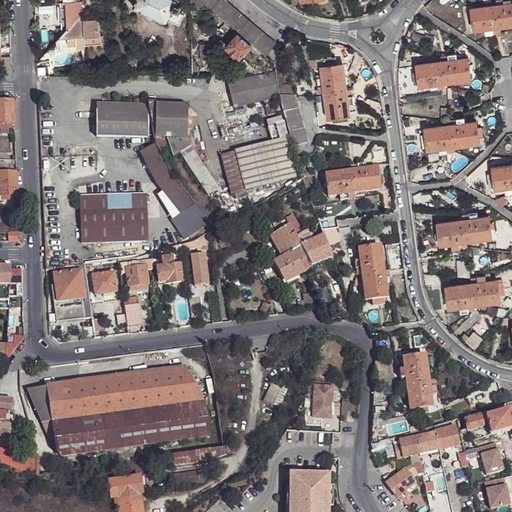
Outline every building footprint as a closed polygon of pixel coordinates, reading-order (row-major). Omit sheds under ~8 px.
[(79,0),(55,0),(55,3),(57,3),(58,22),(60,22),(61,38),(67,37),(75,37),(84,37),(84,45),(98,44),(97,19),(80,20),(80,17),(83,13),(83,1),(79,1),(79,0)] [(136,0),(133,7),(167,24),(169,19),(174,10),(177,4),(178,0),(136,0)] [(264,55),(265,56),(274,45),(222,0),(199,0),(233,29),(252,44),(256,48),(261,53),(264,55)] [(495,0),(496,5),(470,9),(473,31),(484,29),(492,28),(499,27),(511,25),(511,3),(511,0),(509,0),(503,1),(502,0),(495,0)] [(174,10),(169,19),(179,24),(184,14),(179,11),(178,12),(174,10)] [(238,34),(235,37),(226,46),(240,58),(249,48),(251,45),(238,34)] [(84,46),(84,45),(84,37),(75,37),(75,46),(84,46)] [(200,59),(215,58),(213,43),(199,44),(200,59)] [(0,76),(3,76),(11,68),(11,57),(0,57),(0,76)] [(419,86),(430,85),(438,84),(445,83),(471,79),(468,58),(457,59),(449,61),(442,61),(416,65),(417,71),(413,71),(415,82),(418,81),(419,84),(419,86)] [(320,92),(325,92),(329,117),(351,115),(349,104),(354,103),(352,88),(347,89),(343,63),(335,65),(334,59),(327,60),(328,66),(322,67),(323,77),(318,78),(320,92)] [(276,84),(274,72),(228,84),(233,108),(279,98),(276,84)] [(0,124),(13,124),(13,101),(0,101),(0,124)] [(289,136),(292,147),(308,142),(295,101),(280,105),(282,114),(289,136)] [(280,105),(279,103),(264,106),(267,118),(282,114),(280,105)] [(167,141),(186,141),(187,107),(154,107),(153,141),(167,141)] [(149,137),(149,109),(96,110),(96,136),(149,137)] [(289,136),(282,114),(267,118),(273,140),(289,136)] [(446,147),(453,147),(479,142),(479,136),(477,128),(477,121),(466,123),(458,124),(450,124),(425,128),(425,135),(422,135),(423,145),(427,145),(427,147),(428,150),(439,148),(446,147)] [(234,152),(244,192),(295,179),(285,139),(234,152)] [(190,146),(186,141),(167,141),(173,157),(179,153),(190,146)] [(155,143),(139,152),(146,166),(155,183),(167,199),(180,214),(195,204),(191,199),(177,182),(165,163),(155,143)] [(218,188),(190,146),(179,153),(208,196),(218,188)] [(447,153),(446,147),(439,148),(439,155),(447,154),(447,153)] [(230,195),(244,192),(234,152),(221,155),(230,195)] [(511,165),(492,169),(493,173),(495,185),(496,190),(506,189),(511,187),(511,165)] [(340,195),(349,194),(355,193),(380,189),(379,184),(378,177),(377,168),(367,169),(359,170),(351,171),(326,175),(329,196),(340,195)] [(0,195),(17,195),(15,172),(0,171),(0,195)] [(145,196),(79,198),(81,246),(147,243),(145,196)] [(509,203),(504,200),(501,205),(506,208),(509,203)] [(289,224),(296,236),(303,233),(293,215),(286,219),(289,224)] [(459,243),(466,242),(492,238),(489,217),(479,218),(471,219),(463,220),(437,224),(439,234),(439,240),(440,245),(451,244),(459,243)] [(286,242),(296,236),(289,224),(269,236),(282,258),(291,252),(292,251),(286,242)] [(312,235),(309,229),(303,233),(296,236),(300,242),(312,235)] [(19,242),(18,233),(7,233),(8,242),(19,242)] [(210,245),(209,233),(197,240),(195,241),(196,246),(210,245)] [(311,266),(332,258),(323,235),(301,245),(300,246),(311,266)] [(300,242),(296,236),(286,242),(292,251),(305,271),(310,267),(311,266),(300,246),(301,245),(300,242)] [(386,288),(385,280),(384,272),(380,247),(359,250),(360,263),(360,268),(362,276),(365,301),(371,300),(382,299),(387,298),(386,288)] [(304,271),(305,271),(292,251),(291,252),(304,271)] [(282,258),(275,262),(285,282),(304,272),(304,271),(291,252),(282,258)] [(193,287),(209,285),(205,254),(189,255),(193,287)] [(163,266),(173,265),(172,257),(162,258),(163,266)] [(152,270),(151,260),(119,264),(121,275),(126,274),(125,270),(145,267),(145,271),(152,270)] [(180,264),(173,265),(163,266),(155,267),(157,282),(159,282),(167,281),(171,280),(172,284),(183,282),(180,264)] [(0,266),(0,309),(7,310),(8,297),(9,274),(10,267),(0,266)] [(125,270),(126,274),(128,287),(147,285),(145,271),(145,267),(125,270)] [(319,270),(307,276),(310,282),(322,276),(319,270)] [(80,271),(53,275),(57,305),(54,305),(56,323),(91,318),(88,295),(84,296),(80,271)] [(20,273),(9,274),(8,297),(21,298),(20,273)] [(113,273),(91,276),(93,296),(115,293),(113,273)] [(449,309),(459,308),(467,306),(475,306),(501,302),(500,296),(505,295),(503,284),(499,285),(498,280),(484,282),(479,282),(472,283),(446,288),(449,309)] [(313,293),(302,294),(304,307),(315,306),(313,293)] [(127,299),(128,306),(139,305),(138,297),(127,299)] [(128,306),(123,307),(126,328),(142,326),(139,305),(128,306)] [(115,323),(124,322),(123,307),(114,308),(115,323)] [(483,340),(474,331),(465,340),(474,349),(483,340)] [(404,371),(405,378),(406,385),(409,411),(431,408),(429,397),(428,389),(427,382),(424,355),(415,357),(415,352),(406,353),(407,358),(403,358),(404,371)] [(46,386),(54,437),(55,442),(62,441),(63,448),(56,449),(56,452),(61,457),(209,435),(204,403),(185,367),(47,385),(46,386)] [(271,382),(263,400),(272,404),(280,385),(271,382)] [(280,385),(272,404),(278,406),(286,388),(280,385)] [(46,386),(27,389),(49,438),(54,437),(46,386)] [(332,391),(314,390),(312,421),(331,422),(332,391)] [(0,397),(0,436),(9,437),(12,399),(0,397)] [(511,420),(508,410),(485,417),(487,427),(490,436),(511,429),(511,420)] [(483,414),(464,420),(467,430),(468,433),(471,432),(487,427),(485,417),(483,414)] [(464,420),(463,417),(456,420),(457,424),(459,432),(464,431),(467,430),(464,420)] [(434,427),(434,432),(435,433),(439,451),(459,446),(455,427),(450,428),(449,426),(449,422),(434,427)] [(414,432),(415,438),(419,456),(428,453),(439,451),(435,433),(434,432),(434,427),(414,432)] [(377,436),(379,444),(388,441),(385,433),(377,436)] [(419,456),(415,438),(398,442),(399,446),(402,459),(419,456)] [(234,444),(222,446),(156,456),(157,464),(158,467),(208,459),(235,450),(234,444)] [(399,446),(392,447),(396,461),(402,459),(399,446)] [(440,457),(439,451),(428,453),(429,456),(429,459),(440,457)] [(499,451),(482,456),(487,475),(505,470),(499,451)] [(0,460),(40,474),(37,455),(0,452),(0,460)] [(157,464),(156,456),(110,463),(111,472),(157,464)] [(420,487),(425,486),(425,485),(422,475),(421,468),(421,467),(421,466),(415,467),(420,487)] [(401,474),(386,484),(397,499),(404,494),(402,492),(414,484),(406,473),(405,471),(401,474)] [(118,508),(118,511),(144,511),(143,502),(144,501),(143,494),(144,493),(141,474),(108,479),(111,499),(113,499),(115,507),(118,508)] [(312,475),(294,474),(293,484),(291,511),(327,511),(328,508),(328,502),(326,502),(327,498),(327,493),(329,493),(329,488),(330,480),(312,478),(312,475)] [(432,483),(425,485),(425,486),(426,493),(434,491),(432,483)] [(402,492),(404,494),(406,496),(417,488),(414,484),(402,492)] [(507,486),(487,490),(491,510),(511,506),(507,486)]
